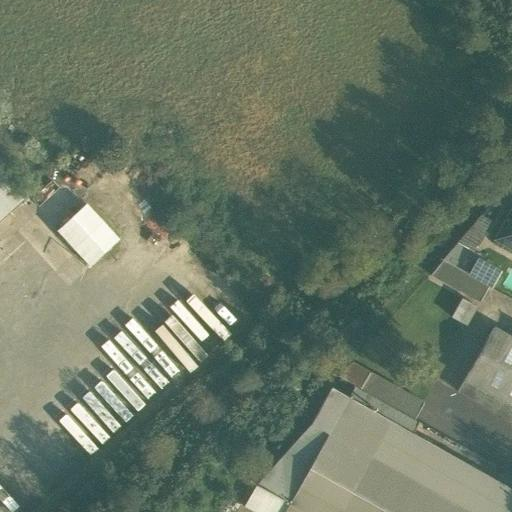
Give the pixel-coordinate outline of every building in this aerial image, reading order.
[(0,219),(22,199),(0,174),(0,219)] [(86,204),(56,230),(88,266),(118,239),(86,204)] [(511,209),(495,240),(511,249),(511,209)] [(457,245),(472,253),(487,227),(477,222),(457,245)] [(472,253),(457,245),(442,261),(469,277),(478,259),(480,257),(472,253)] [(478,259),(469,277),(489,287),(491,289),(501,271),(478,259)] [(430,276),(480,303),(489,287),(469,277),(442,261),(430,276)] [(460,298),(450,318),(465,326),(476,307),(460,298)] [(457,392),(511,423),(511,339),(510,339),(493,329),(457,392)] [(338,378),(360,389),(369,373),(351,363),(338,378)] [(360,389),(414,420),(423,404),(369,373),(360,389)] [(348,398),(328,435),(284,511),(506,511),(511,503),(511,491),(412,435),(419,423),(354,387),(348,398)] [(310,425),(328,435),(348,398),(331,389),(310,425)] [(243,507),(251,511),(284,511),(328,435),(310,425),(310,426),(256,485),(243,507)]
